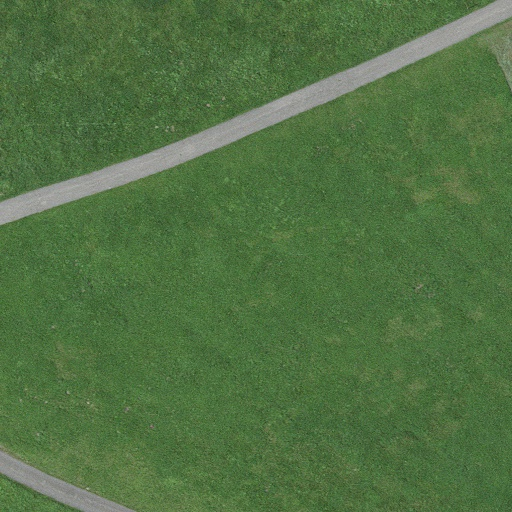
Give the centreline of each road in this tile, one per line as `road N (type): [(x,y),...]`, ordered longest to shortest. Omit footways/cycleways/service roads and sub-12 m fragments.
road 1 (track): [(0,215),(221,136),(511,4)]
road 2 (track): [(115,511),(0,458)]
